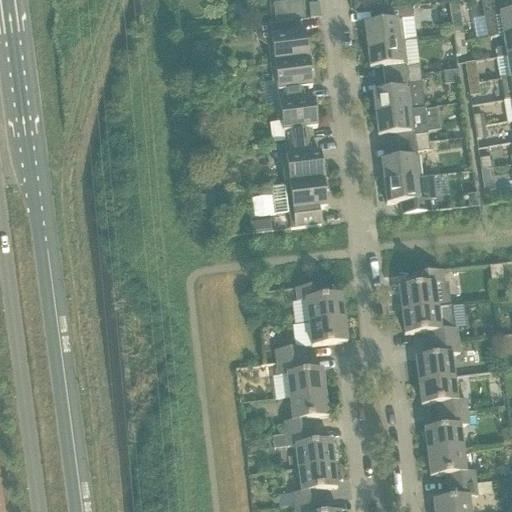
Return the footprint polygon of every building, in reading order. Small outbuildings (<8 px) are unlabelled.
[(511,0),(482,0),(480,0),(483,19),(484,19),(487,38),(486,39),(487,40),(502,37),(511,35),(511,0)] [(361,1),(350,3),(352,13),(363,12),(361,1)] [(286,5),(274,6),(276,22),(288,21),(286,5)] [(377,24),(364,26),(366,48),(403,43),(416,41),(411,7),(375,12),(377,24)] [(270,66),(311,61),(310,50),(306,50),(304,33),(296,34),(295,22),(270,25),(271,37),(271,38),(272,48),(267,49),(270,66)] [(462,32),(452,33),(453,45),(463,44),(462,32)] [(511,35),(502,37),(504,49),(495,50),(497,60),(506,58),(511,57),(511,35)] [(406,69),(403,43),(366,48),(369,70),(383,68),(384,80),(420,76),(419,67),(406,69)] [(463,44),(453,45),(455,57),(465,55),(463,44)] [(511,57),(506,58),(497,60),(501,82),(509,80),(511,79),(511,57)] [(311,61),(270,66),(272,84),(277,83),(280,105),(305,102),(303,90),(311,89),(309,72),(313,72),(311,61)] [(468,87),(478,85),(476,73),(466,75),(468,87)] [(420,76),(384,80),(386,92),(372,94),(375,116),(412,111),(409,86),(421,84),(420,76)] [(192,78),(190,92),(199,94),(201,79),(192,78)] [(511,79),(509,80),(501,82),(504,102),(511,100),(511,79)] [(478,85),(468,87),(469,98),(479,97),(478,85)] [(275,106),(277,124),(269,125),(271,144),(284,142),(285,146),(310,143),(308,131),(316,130),(314,113),(317,112),(316,101),(305,102),(280,105),(275,106)] [(412,111),(375,116),(378,138),(391,137),(392,149),(428,144),(427,136),(424,110),(412,111)] [(474,129),(484,128),(482,116),(472,117),(474,129)] [(199,117),(190,118),(192,131),(201,130),(200,127),(199,117)] [(484,128),(474,129),(475,141),(486,140),(484,128)] [(310,143),(285,146),(287,169),(282,169),(285,187),(326,181),(325,170),(321,171),(319,154),(311,155),(310,143)] [(428,144),(392,149),(394,161),(380,162),(383,184),(420,180),(417,154),(429,152),(428,144)] [(480,172),(490,171),(488,159),(478,160),(480,172)] [(420,180),(383,184),(386,206),(400,205),(401,217),(437,212),(435,201),(432,178),(420,180)] [(326,181),(285,187),(270,188),(274,216),(288,215),(290,231),(320,227),(319,223),(318,211),(326,210),(324,193),(327,192),(326,181)] [(476,195),(467,197),(468,209),(478,208),(476,195)] [(216,196),(200,198),(201,212),(218,210),(216,196)] [(414,288),(398,290),(401,314),(451,308),(448,283),(442,284),(441,272),(412,276),(414,288)] [(308,325),(344,321),(341,298),(325,299),(324,287),(295,290),(297,304),(305,302),(308,325)] [(451,308),(401,314),(404,337),(427,334),(429,347),(458,344),(456,330),(453,330),(451,308)] [(346,344),(344,321),(308,325),(311,349),(346,344)] [(430,359),(415,361),(418,384),(454,380),(451,357),(459,356),(458,344),(429,347),(430,359)] [(303,349),(275,353),(276,365),(305,362),(303,349)] [(278,378),(272,379),(275,402),(289,400),(325,396),(322,372),(306,374),(305,362),(276,365),(278,378)] [(454,380),(418,384),(421,407),(436,406),(438,418),(466,415),(465,402),(456,403),(454,380)] [(292,423),(283,424),(285,437),(314,433),(312,421),(327,419),(325,396),(289,400),(292,423)] [(439,430),(424,432),(427,455),(462,451),(460,428),(468,427),(466,415),(438,418),(439,430)] [(314,433),(285,437),(286,449),(295,448),(298,471),(333,467),(330,444),(315,445),(314,433)] [(462,451),(427,455),(430,479),(445,477),(446,489),(475,486),(474,473),(465,474),(462,451)] [(301,494),(292,495),(294,508),(322,505),(321,492),(336,490),(333,467),(298,471),(301,494)] [(448,502),(433,503),(433,511),(469,511),(468,499),(477,498),(475,486),(446,489),(448,502)]
